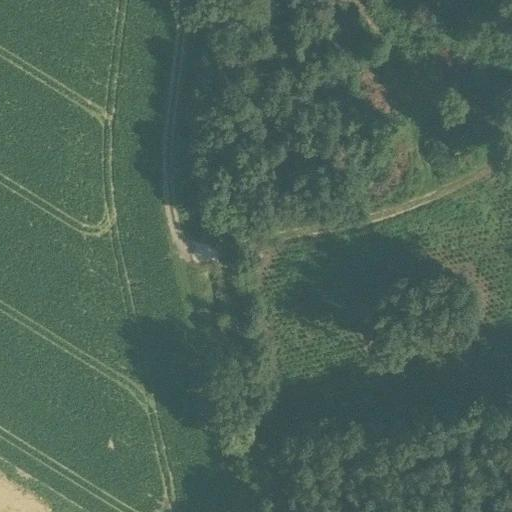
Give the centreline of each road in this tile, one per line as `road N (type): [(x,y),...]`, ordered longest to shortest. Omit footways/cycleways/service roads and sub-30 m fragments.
road 1 (track): [(511,150),(408,209),(226,250),(199,254),(179,245),(168,172),(187,0)]
road 2 (track): [(188,249),(185,271),(242,511)]
road 3 (track): [(279,511),(226,250)]
